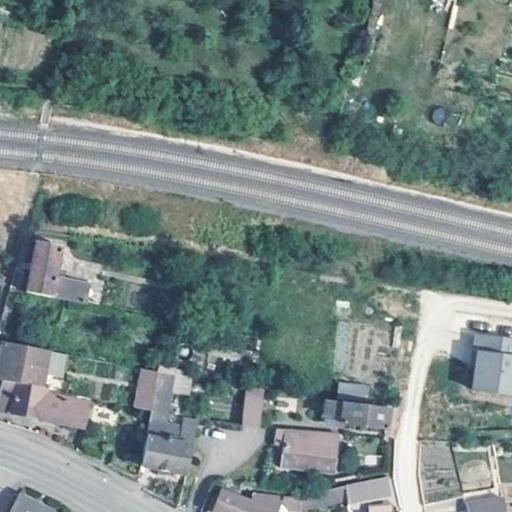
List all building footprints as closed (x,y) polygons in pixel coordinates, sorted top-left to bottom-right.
[(62,247),(36,242),(27,293),(56,298),(87,304),(90,284),(64,279),(57,278),(59,265),(62,247)] [(67,266),(59,265),(57,278),(64,279),(67,266)] [(99,286),(90,284),(87,304),(96,306),(99,286)] [(511,339),(476,334),(474,352),(478,352),(472,388),(511,394),(511,339)] [(0,360),(0,380),(1,381),(43,389),(45,372),(48,352),(3,343),(0,360)] [(63,355),(48,352),(45,372),(60,375),(63,355)] [(152,411),(158,374),(142,371),(135,407),(152,411)] [(159,371),(158,374),(152,411),(151,413),(168,415),(175,375),(159,371)] [(1,381),(0,385),(0,411),(27,417),(85,428),(89,404),(46,395),(47,390),(43,389),(1,381)] [(337,399),(368,402),(369,385),(338,383),(337,399)] [(266,392),(250,389),(245,426),(262,428),(266,392)] [(390,408),(328,400),(326,423),(388,431),(390,408)] [(197,421),(189,420),(187,428),(150,422),(142,466),(187,475),(197,421)] [(339,435),(277,430),(275,442),(285,444),(283,467),(335,473),(339,435)] [(392,498),(389,478),(365,481),(344,486),(346,498),(347,506),(365,503),(392,498)] [(346,498),(344,486),(317,492),(319,505),(346,498)] [(319,505),(317,492),(299,497),(254,493),(251,504),(222,493),(215,511),(216,511),(288,511),(289,509),(304,509),(319,505)] [(50,511),(41,507),(21,495),(11,511),(50,511)] [(505,511),(503,496),(466,503),(468,511),(505,511)]
